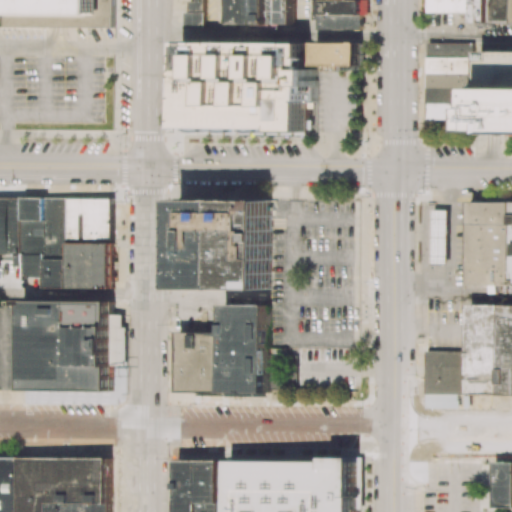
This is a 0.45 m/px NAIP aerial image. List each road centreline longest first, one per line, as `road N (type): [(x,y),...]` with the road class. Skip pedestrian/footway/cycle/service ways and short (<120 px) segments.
road 1 (residential): [(511,429),(0,425)]
road 2 (primary): [(150,165),(147,511)]
road 3 (primary): [(398,167),(394,511)]
road 4 (tertiary): [(398,167),(150,165)]
road 5 (primary): [(398,167),(398,0)]
road 6 (primary): [(151,0),(150,165)]
road 7 (tertiary): [(150,165),(0,163)]
